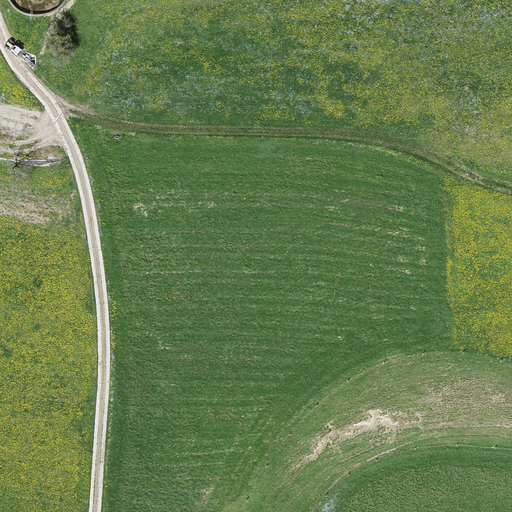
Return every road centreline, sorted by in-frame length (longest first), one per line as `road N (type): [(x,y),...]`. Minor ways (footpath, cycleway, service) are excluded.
road 1 (track): [(0,24),(80,162),(99,243),(104,356),(93,511)]
road 2 (track): [(48,96),(153,128),(381,138),(511,185)]
